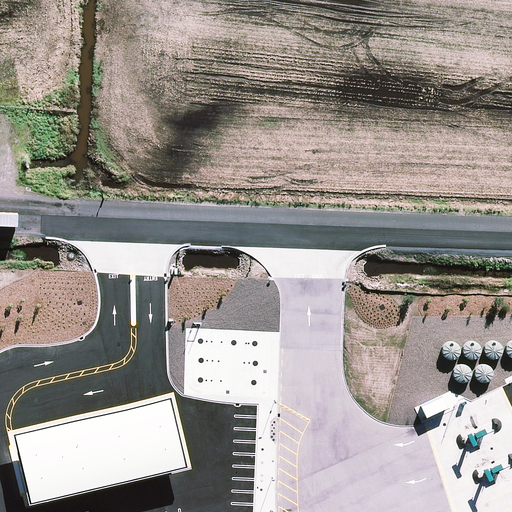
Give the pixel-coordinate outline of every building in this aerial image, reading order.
[(464,352),(465,355),(468,357),(470,358),(473,358),(476,358),(479,356),(481,353),(481,351),(481,348),(480,345),(478,343),(476,341),(473,340),(470,341),(467,342),(465,344),(464,347),(463,349),(464,352)] [(486,353),(488,356),(490,358),(493,359),(496,359),(499,359),(501,357),(503,354),(504,351),(504,348),(502,346),(500,343),(498,342),(495,341),(492,342),(490,343),(487,345),(486,348),(486,350),(486,353)] [(444,354),(445,356),(447,359),(450,360),(453,360),(456,359),(459,357),(460,355),(461,352),(461,349),(460,346),(458,344),(455,342),(453,342),(450,342),(447,344),(445,345),(444,348),(443,351),(444,354)] [(475,376),(477,379),(479,381),(482,382),(485,382),(488,381),(490,380),(492,377),(493,374),(493,371),(491,369),(489,366),(487,365),(484,364),(481,365),(479,366),(477,368),(475,370),(475,373),(475,376)] [(455,378),(456,380),(459,382),(461,383),(464,384),(467,383),(470,381),(472,379),(473,376),(472,373),(471,370),(469,368),(467,366),(464,366),(461,366),(458,367),(456,369),(455,372),(455,375),(455,378)] [(158,397),(13,430),(31,506),(160,477),(192,470),(174,394),(158,397)] [(422,406),(427,418),(448,408),(443,396),(422,406)]
